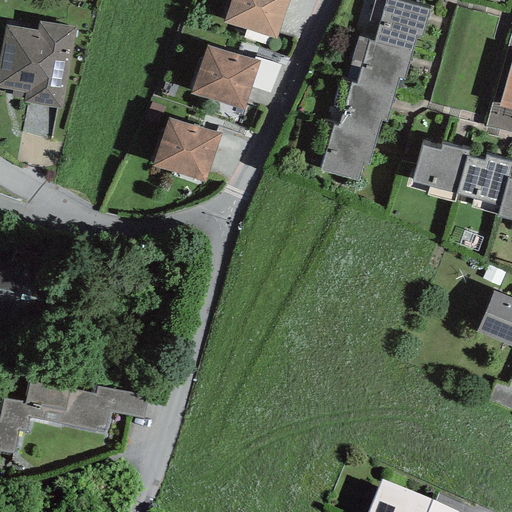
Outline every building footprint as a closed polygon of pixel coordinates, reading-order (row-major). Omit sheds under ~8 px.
[(289,0),(231,0),(224,23),(276,39),(289,0)] [(423,38),(430,10),(393,0),(375,0),(369,22),(379,25),(374,42),(413,51),(417,36),(423,38)] [(24,103),(63,110),(78,28),(39,21),(37,32),(6,26),(0,59),(0,90),(26,95),(24,103)] [(404,80),(413,51),(374,42),(358,38),(351,66),(361,69),(356,85),(395,94),(399,78),(404,80)] [(254,60),(207,46),(190,94),(244,110),(251,88),(259,62),(254,60)] [(259,62),(251,88),(270,94),(280,65),(255,57),(254,60),(259,62)] [(511,60),(499,107),(511,110),(511,60)] [(345,110),(339,128),(376,137),(381,121),(387,123),(395,94),(356,85),(341,81),(333,107),(345,110)] [(221,134),(168,118),(152,167),(205,183),(221,134)] [(369,165),(376,137),(339,128),(333,127),(321,171),(359,182),(364,163),(369,165)] [(423,147),(413,182),(430,187),(427,195),(455,202),(457,195),(466,157),(468,151),(442,146),(441,151),(423,147)] [(484,162),(466,157),(457,195),(472,200),(471,207),(497,214),(508,179),(511,164),(511,163),(486,156),(484,162)] [(511,180),(508,179),(497,214),(497,217),(511,221),(511,180)] [(38,256),(14,250),(8,271),(0,268),(0,329),(17,334),(21,317),(36,321),(50,268),(36,264),(38,256)] [(511,298),(493,291),(476,332),(511,347),(511,298)] [(495,381),(488,401),(511,409),(511,377),(508,386),(495,381)] [(28,418),(106,435),(110,412),(143,419),(148,395),(98,386),(96,395),(29,381),(25,403),(4,398),(0,413),(0,451),(13,454),(17,431),(25,432),(28,418)] [(457,511),(458,511),(381,479),(368,511),(457,511)]
